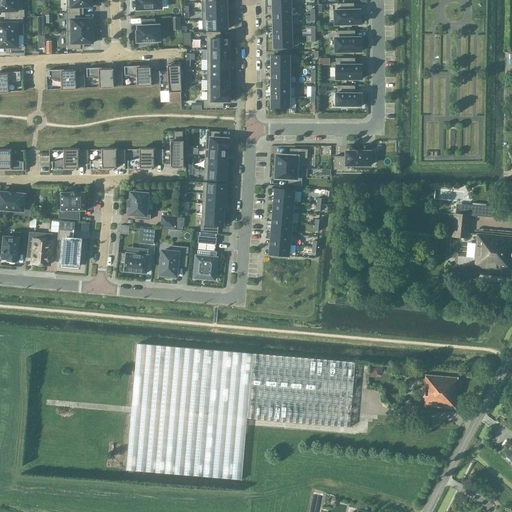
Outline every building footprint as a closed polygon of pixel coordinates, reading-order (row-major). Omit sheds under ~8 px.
[(21,0),(0,0),(0,11),(9,11),(9,17),(25,17),(25,10),(22,10),(21,0)] [(91,0),(66,0),(67,14),(80,14),(80,8),(92,7),(91,0)] [(136,0),(136,10),(161,9),(161,7),(160,0),(137,0),(136,0)] [(227,1),(207,1),(207,10),(227,9),(227,1)] [(362,24),(361,16),(360,16),(360,11),(354,11),(354,4),(341,4),(341,11),(335,12),(336,25),(362,24)] [(291,6),(273,7),(273,17),(291,16),(291,6)] [(207,10),(202,10),(202,19),(227,18),(227,9),(207,10)] [(80,14),(67,14),(67,32),(92,32),(92,20),(80,20),(80,14)] [(273,17),(274,27),(291,27),(291,16),(273,17)] [(0,35),(18,35),(24,35),(24,24),(24,17),(25,17),(9,17),(9,23),(0,23),(0,35)] [(227,27),(227,18),(202,19),(203,28),(227,27)] [(154,20),(142,21),(142,27),(138,27),(138,33),(137,33),(137,42),(145,42),(145,44),(153,44),(153,42),(159,41),(159,26),(155,27),(154,20)] [(291,27),(274,27),(274,38),(292,37),(291,27)] [(398,36),(398,28),(387,28),(388,36),(398,36)] [(54,36),(48,36),(48,31),(41,31),(41,43),(47,43),(47,49),(54,49),(54,36)] [(362,43),(361,43),(361,38),(355,38),(355,31),(338,32),(338,39),(336,39),(336,52),(351,51),(351,52),(358,52),(358,51),(362,51),(362,43)] [(92,32),(67,32),(67,50),(81,50),(81,44),(92,44),(92,32)] [(229,49),(229,46),(230,46),(230,39),(220,39),(220,33),(208,33),(208,49),(229,49)] [(18,35),(0,35),(0,47),(10,48),(10,54),(26,53),(25,47),(18,47),(18,35)] [(292,37),(274,38),(274,48),(292,48),(292,37)] [(229,49),(208,49),(208,60),(229,60),(229,56),(230,56),(230,49),(229,49)] [(290,56),(272,56),(272,66),(290,66),(290,56)] [(355,59),(337,59),(337,66),(336,66),(336,79),(362,79),(362,66),(355,66),(355,59)] [(229,60),(208,60),(208,70),(230,70),(230,64),(229,64),(229,60)] [(182,102),(180,64),(173,64),(173,66),(168,67),(168,71),(160,71),(159,71),(160,85),(169,84),(170,102),(182,102)] [(160,85),(159,71),(151,72),(151,67),(144,68),(144,66),(125,67),(125,75),(126,75),(138,78),(138,84),(135,84),(135,86),(160,85)] [(290,66),(272,66),(272,77),(290,77),(290,66)] [(123,86),(123,73),(114,74),(114,69),(106,69),(106,68),(87,69),(87,77),(88,77),(100,80),(100,86),(97,86),(97,88),(123,86)] [(85,88),(85,75),(76,75),(76,71),(68,71),(68,69),(49,70),(50,79),(51,79),(62,81),(62,87),(60,88),(60,89),(85,88)] [(230,70),(208,70),(208,80),(229,80),(229,77),(230,77),(230,70)] [(9,90),(9,84),(20,81),(21,81),(21,72),(2,73),(2,74),(0,74),(0,92),(12,92),(12,90),(9,90)] [(290,77),(272,77),(272,87),(290,87),(290,77)] [(229,80),(208,80),(208,91),(230,91),(230,84),(229,84),(229,80)] [(336,93),(336,106),(362,106),(362,99),(362,94),(355,93),(355,86),(338,86),(338,93),(336,93)] [(272,87),(272,97),(290,97),(290,87),(272,87)] [(230,91),(208,91),(208,101),(205,101),(205,108),(223,108),(223,102),(230,102),(230,91)] [(290,97),(272,97),(272,108),(290,108),(290,97)] [(183,169),(183,132),(174,132),(174,141),(171,141),(171,150),(163,150),(163,163),(172,163),(172,167),(177,167),(177,169),(183,169)] [(206,149),(228,150),(229,139),(219,138),(220,132),(207,132),(206,149)] [(206,159),(227,160),(227,156),(227,157),(228,150),(206,149),(206,159)] [(276,167),(302,168),(303,157),(307,158),(307,150),(291,149),(290,156),(277,156),(277,166),(276,166),(276,167)] [(88,163),(88,150),(62,150),(62,152),(65,152),(65,158),(53,161),(53,170),(72,170),(72,168),(79,168),(79,164),(88,163)] [(126,163),(126,150),(100,150),(100,152),(103,152),(103,158),(91,161),(90,161),(90,170),(110,170),(110,168),(117,168),(117,163),(126,163)] [(163,163),(163,150),(138,150),(138,152),(140,152),(140,158),(129,161),(128,161),(128,170),(147,169),(147,168),(155,168),(155,163),(162,163),(163,163)] [(11,159),(11,153),(14,153),(14,151),(0,151),(0,168),(5,169),(5,171),(24,170),(24,162),(23,162),(11,159)] [(356,152),(347,152),(346,152),(346,153),(346,157),(334,157),(334,169),(347,169),(347,165),(369,165),(369,166),(371,166),(371,164),(370,164),(370,153),(371,153),(371,152),(370,152),(361,152),(361,151),(356,151),(356,152)] [(205,169),(226,170),(226,167),(227,167),(227,160),(206,159),(205,169)] [(302,185),(302,168),(276,167),(276,168),(276,178),(289,179),(289,185),(302,185)] [(226,170),(205,169),(204,180),(226,181),(226,174),(226,170)] [(204,193),(225,195),(225,191),(226,191),(226,184),(204,183),(204,193)] [(295,191),(276,189),(275,200),(294,202),(295,191)] [(31,202),(24,201),(25,195),(15,194),(9,193),(9,194),(0,192),(0,208),(7,210),(7,216),(30,218),(31,202)] [(86,211),(86,192),(61,193),(62,210),(60,210),(60,218),(80,220),(80,211),(85,211),(86,211)] [(148,194),(132,193),(131,200),(129,200),(128,207),(130,207),(130,214),(135,215),(135,219),(150,220),(151,210),(147,210),(148,194)] [(203,204),(225,205),(225,198),(224,198),(225,195),(204,193),(203,204)] [(294,202),(275,200),(274,211),(293,213),(294,202)] [(455,214),(452,237),(468,238),(470,215),(492,217),(493,207),(487,207),(487,204),(473,203),(472,206),(457,204),(456,214),(455,214)] [(225,205),(203,204),(202,214),(224,215),(224,211),(225,205)] [(293,213),(274,211),(273,222),(292,224),(293,213)] [(224,215),(202,214),(201,231),(218,232),(218,226),(224,226),(224,219),(223,219),(224,215)] [(292,224),(273,222),(272,233),(291,234),(292,224)] [(73,239),(74,230),(59,229),(58,239),(64,240),(62,266),(79,268),(81,240),(73,239)] [(155,231),(141,229),(140,236),(146,237),(145,243),(153,244),(155,231)] [(25,247),(26,232),(13,231),(13,237),(4,236),(2,259),(8,259),(8,261),(17,262),(18,247),(25,247)] [(31,233),(28,257),(33,257),(33,263),(35,264),(37,266),(39,267),(42,267),(44,267),(46,265),(49,265),(51,241),(36,240),(36,234),(31,233)] [(291,234),(272,233),(271,243),(290,245),(291,234)] [(511,237),(477,234),(475,258),(476,258),(475,267),(510,270),(511,252),(511,237)] [(199,236),(198,243),(216,245),(217,238),(199,236)] [(290,245),(271,243),(270,254),(289,256),(290,245)] [(171,252),(163,251),(160,275),(162,275),(162,277),(170,278),(170,276),(176,277),(178,262),(187,262),(188,248),(172,246),(171,252)] [(125,271),(146,274),(149,250),(140,249),(140,255),(126,254),(125,271)] [(197,256),(196,256),(194,278),(216,280),(218,258),(217,258),(218,252),(211,252),(199,251),(198,256),(197,256)] [(355,368),(356,363),(137,345),(135,368),(135,370),(135,376),(127,470),(242,479),(247,418),(350,427),(351,413),(353,389),(355,368)] [(456,409),(458,377),(425,375),(424,397),(425,397),(424,407),(456,409)] [(372,399),(374,395),(364,389),(362,393),(372,399)]
